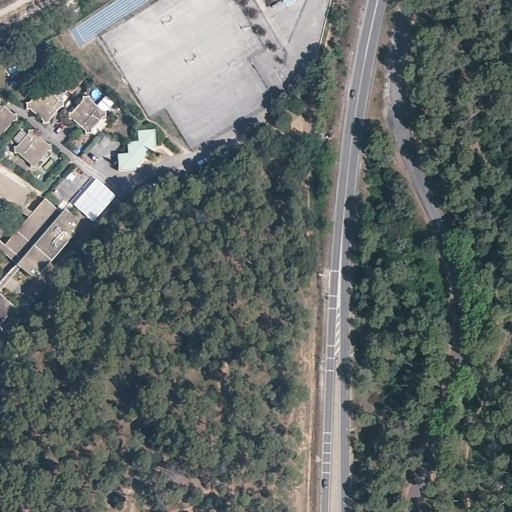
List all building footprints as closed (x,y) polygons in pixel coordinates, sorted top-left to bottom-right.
[(72,97),(83,85),(71,75),(61,87),(72,97)] [(41,88),(41,92),(30,104),(26,105),(26,112),(30,112),(43,123),(43,126),(50,126),(50,122),(60,110),(64,110),(64,102),(61,102),(48,91),(48,88),(41,88)] [(107,112),(103,112),(91,101),(91,98),(83,98),(84,102),(74,113),(70,114),(70,120),(74,120),(86,130),(87,135),(93,134),(93,130),(103,118),(107,118),(107,112)] [(0,138),(4,138),(4,133),(13,123),(18,122),(18,115),(14,115),(2,105),(2,101),(0,100),(0,138)] [(21,145),(29,136),(24,131),(15,140),(21,145)] [(52,146),(48,146),(36,136),(36,132),(29,133),(29,136),(21,145),(17,149),(14,149),(14,156),(19,155),(31,165),(31,170),(38,169),(38,165),(47,154),(52,154),(52,146)] [(134,144),(128,150),(128,155),(117,155),(117,172),(134,172),(134,170),(134,159),(139,159),(144,154),(144,149),(154,148),(156,148),(156,132),(139,133),(139,144),(134,144)] [(134,159),(134,170),(154,148),(144,149),(144,154),(139,159),(134,159)] [(39,169),(48,174),(55,162),(46,157),(39,169)] [(0,194),(23,209),(32,194),(0,174),(0,194)] [(74,204),(96,222),(117,196),(95,179),(74,204)] [(35,275),(38,278),(74,236),(71,233),(78,225),(69,218),(67,221),(63,218),(45,202),(5,248),(19,261),(15,266),(31,279),(35,275)] [(0,325),(13,310),(0,298),(0,325)]
